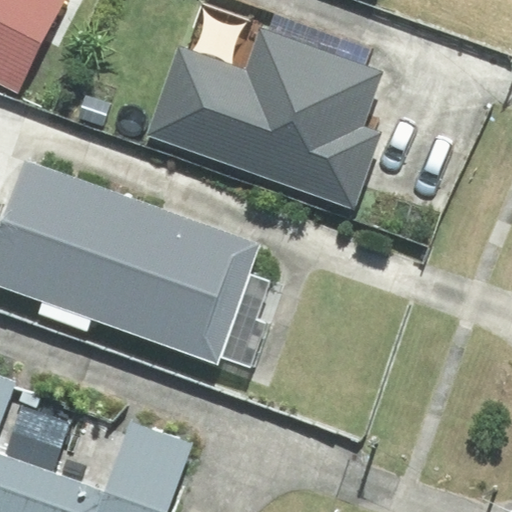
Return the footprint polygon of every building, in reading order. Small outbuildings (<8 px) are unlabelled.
[(0,0),(0,81),(34,99),(86,0),(0,0)] [(265,72),(194,46),(163,133),(375,209),(403,130),(383,123),(402,71),(281,28),(265,72)] [(0,133),(14,102),(0,95),(0,133)] [(46,315),(102,334),(108,316),(231,357),(272,236),(39,158),(0,274),(0,279),(52,297),(46,315)] [(0,364),(0,511),(188,511),(213,446),(0,364)]
